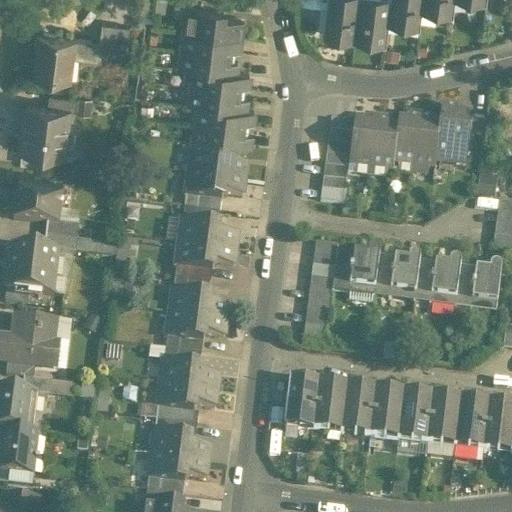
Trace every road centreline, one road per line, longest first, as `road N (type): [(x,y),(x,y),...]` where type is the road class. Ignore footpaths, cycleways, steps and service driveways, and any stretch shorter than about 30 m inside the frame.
road 1 (residential): [(249,491),(294,83)]
road 2 (residential): [(511,56),(382,85),(294,83)]
road 3 (residential): [(249,491),(373,511)]
